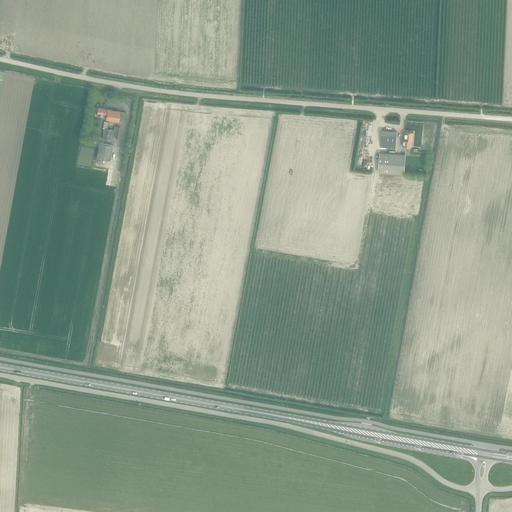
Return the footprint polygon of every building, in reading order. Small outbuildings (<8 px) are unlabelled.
[(105,119),(123,123),(125,113),(98,107),(96,115),(100,116),(101,114),(106,115),(105,115),(106,116),(105,119)] [(114,126),(113,129),(106,128),(108,122),(104,121),(103,128),(102,138),(115,141),(116,138),(117,138),(119,127),(114,126)] [(396,144),(399,145),(400,133),(382,131),(380,148),(395,149),(396,144)] [(402,146),(413,147),(414,133),(405,132),(405,140),(403,139),(402,146)] [(96,157),(111,160),(114,145),(99,143),(96,157)] [(378,172),(404,174),(405,154),(380,152),(378,172)] [(376,203),(414,207),(416,191),(377,186),(376,203)]
